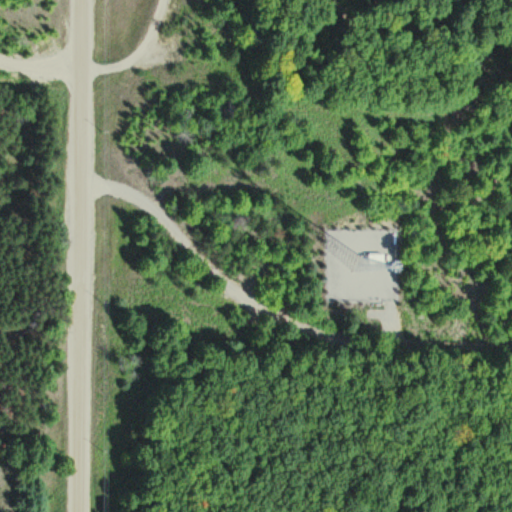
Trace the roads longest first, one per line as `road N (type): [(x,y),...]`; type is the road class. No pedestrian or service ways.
road 1 (residential): [(79,511),(79,184)]
road 2 (residential): [(79,184),(79,0)]
